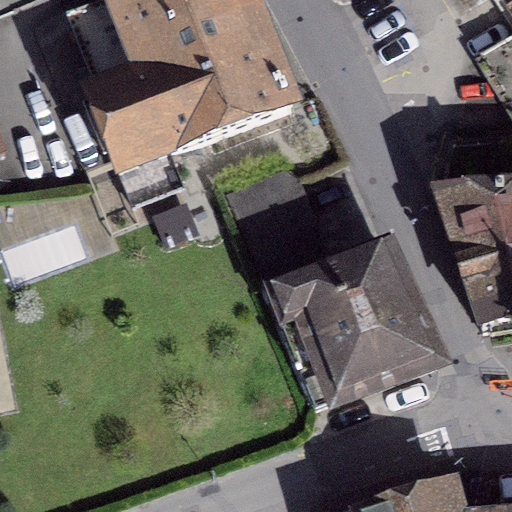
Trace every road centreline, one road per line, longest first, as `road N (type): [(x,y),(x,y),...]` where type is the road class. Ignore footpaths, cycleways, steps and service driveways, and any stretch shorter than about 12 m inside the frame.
road 1 (residential): [(293,0),(424,276),(500,410)]
road 2 (residential): [(500,410),(210,511)]
